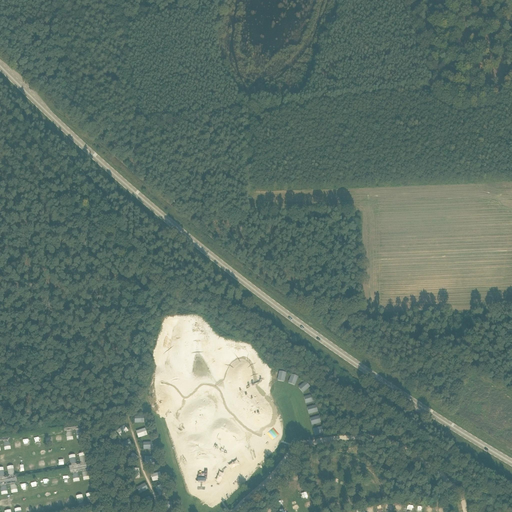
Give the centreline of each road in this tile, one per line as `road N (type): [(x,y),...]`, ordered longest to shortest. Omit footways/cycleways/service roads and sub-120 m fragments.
road 1 (primary): [(511,463),(299,325),(146,202),(0,66)]
road 2 (track): [(98,138),(433,86)]
road 3 (track): [(327,305),(364,313),(511,310)]
road 4 (track): [(400,0),(437,98),(472,109),(511,103)]
road 5 (track): [(87,437),(79,390),(33,336),(0,316)]
